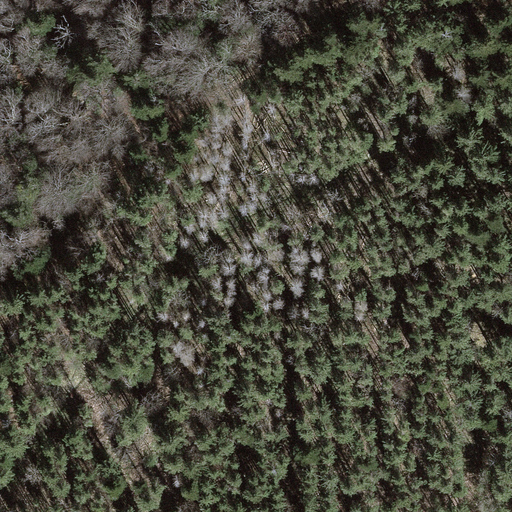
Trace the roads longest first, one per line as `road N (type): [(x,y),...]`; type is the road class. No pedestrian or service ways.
road 1 (track): [(0,476),(45,434),(84,363),(182,249),(276,194),(395,141),(511,110)]
road 2 (track): [(356,0),(301,31),(0,267)]
